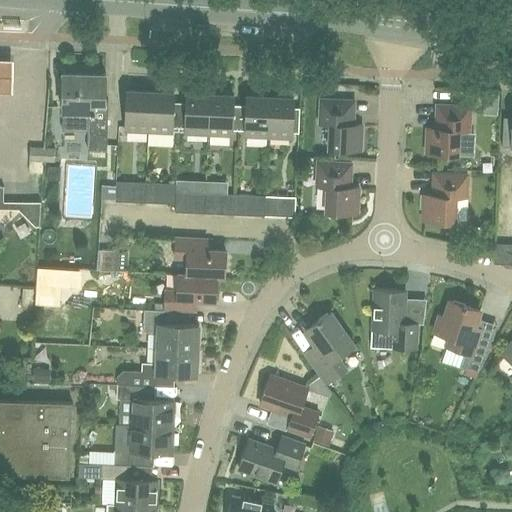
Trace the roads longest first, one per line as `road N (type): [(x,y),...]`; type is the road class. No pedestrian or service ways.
road 1 (tertiary): [(398,24),(87,0)]
road 2 (residential): [(193,511),(242,346),(262,309),(303,268)]
road 3 (residential): [(383,248),(398,24)]
road 4 (residential): [(303,268),(285,240),(265,230),(103,220)]
road 5 (residential): [(511,285),(461,262),(383,248)]
